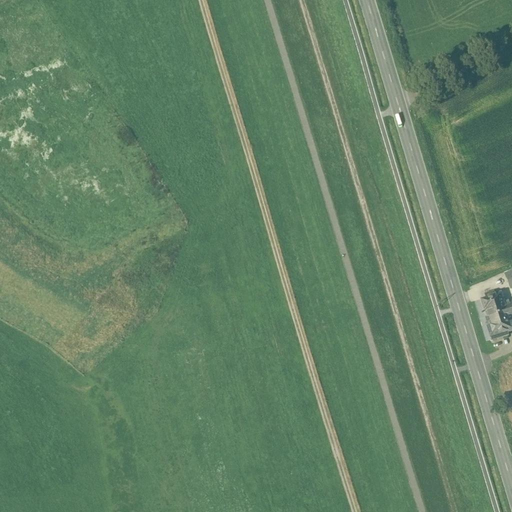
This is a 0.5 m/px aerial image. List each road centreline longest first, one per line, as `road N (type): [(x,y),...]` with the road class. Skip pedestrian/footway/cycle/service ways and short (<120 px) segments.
road 1 (track): [(301,0),(455,511)]
road 2 (track): [(200,0),(353,511)]
road 3 (secondary): [(511,483),(366,0)]
road 4 (track): [(511,41),(398,106)]
